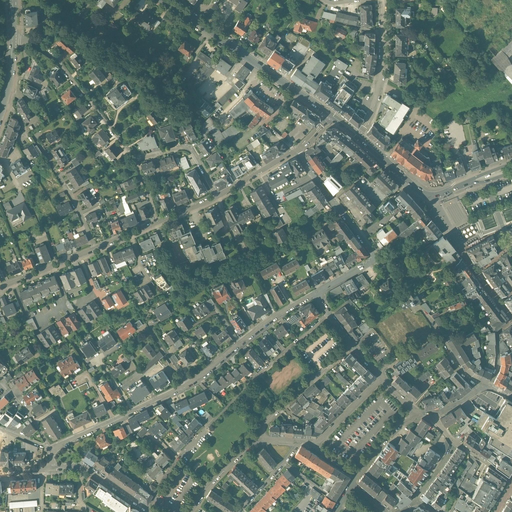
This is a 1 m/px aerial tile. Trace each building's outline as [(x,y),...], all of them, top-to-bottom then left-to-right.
[(247,2),(244,0),(229,0),(237,5),(235,8),(240,12),(247,2)] [(371,5),(360,6),(361,21),(361,26),(368,26),(369,26),(370,26),(371,26),(372,25),(372,24),(373,23),(372,22),(372,21),(371,5)] [(435,13),(437,14),(438,8),(429,6),(428,15),(435,16),(435,13)] [(133,8),(124,18),(127,21),(131,17),(136,11),(133,8)] [(402,8),(399,8),(396,8),(396,9),(394,9),(395,12),(396,12),(396,18),(405,17),(405,8),(402,8)] [(37,13),(30,13),(30,11),(29,10),(26,10),(25,11),(26,14),(25,14),(26,26),(38,25),(38,22),(40,22),(39,16),(37,16),(37,13)] [(157,20),(144,11),(141,15),(136,11),(131,17),(150,30),(157,20)] [(336,15),(323,11),(321,17),(335,20),(336,15)] [(358,18),(337,13),(336,15),(335,20),(356,25),(357,20),(358,18)] [(243,23),(240,20),(240,19),(232,30),(241,36),(252,20),(247,17),(243,23)] [(405,17),(396,18),(396,22),(395,23),(395,26),(396,26),(396,27),(405,26),(405,22),(405,20),(405,18),(410,18),(410,17),(405,17)] [(309,21),(298,18),(296,25),(295,25),(293,30),(300,33),(302,28),(311,31),(313,25),(312,25),(313,22),(309,21)] [(108,32),(98,25),(95,30),(97,32),(96,33),(97,34),(96,36),(102,41),(108,32)] [(347,33),(337,27),(335,31),(333,35),(336,36),(337,35),(343,39),(347,33)] [(261,35),(254,30),(253,32),(249,37),(249,38),(248,40),(251,42),(252,40),(255,43),(256,42),(257,42),(260,37),(259,37),(261,35)] [(196,41),(199,37),(192,32),(189,36),(196,41)] [(272,41),(270,39),(272,36),(268,33),(258,47),(262,50),(266,53),(268,54),(276,44),(281,37),(277,34),(272,41)] [(375,34),(365,33),(365,35),(360,35),(360,37),(360,41),(365,41),(365,43),(375,44),(375,40),(375,34)] [(403,34),(394,34),(394,40),(396,40),(396,43),(406,44),(408,44),(409,35),(407,35),(407,34),(403,34)] [(64,37),(57,43),(63,49),(65,48),(70,43),(64,37)] [(511,39),(501,50),(506,56),(511,50),(511,39)] [(195,48),(184,41),(178,50),(185,55),(184,58),(183,59),(185,61),(187,60),(189,56),(195,48)] [(75,48),(70,43),(65,48),(71,53),(75,48)] [(375,44),(365,43),(365,45),(360,45),(359,49),(364,49),(364,52),(367,53),(374,54),(374,48),(375,48),(375,44)] [(406,44),(396,43),(396,48),(394,48),(394,53),(395,53),(395,55),(407,56),(407,51),(406,51),(406,44)] [(280,44),(275,51),(274,51),(267,61),(277,68),(285,58),(279,54),(281,50),(282,51),(284,47),(280,44)] [(506,56),(501,50),(491,60),(502,72),(509,65),(506,57),(507,56),(506,56)] [(209,58),(201,52),(197,57),(206,64),(209,61),(211,63),(213,61),(212,60),(214,56),(212,54),(209,58)] [(374,54),(367,53),(366,57),(365,57),(364,60),(366,60),(365,62),(375,64),(376,61),(376,58),(377,54),(374,54)] [(84,63),(78,55),(71,60),(78,68),(84,63)] [(325,63),(313,55),(303,68),(315,77),(325,63)] [(293,64),(285,58),(277,68),(284,73),(287,70),(288,70),(293,64)] [(39,67),(33,59),(30,65),(33,66),(39,68),(39,67)] [(337,59),(334,64),(337,65),(336,67),(341,70),(342,69),(345,70),(348,66),(348,65),(339,60),(337,59)] [(231,66),(222,60),(217,66),(217,67),(215,70),(224,76),(225,75),(231,66)] [(206,64),(201,70),(205,73),(212,64),(211,63),(209,61),(206,64)] [(375,64),(365,62),(365,65),(364,64),(363,68),(364,68),(364,72),(374,73),(374,69),(375,67),(375,64)] [(405,63),(396,63),(396,68),(394,68),(394,72),(406,73),(407,69),(404,68),(405,63)] [(190,91),(190,92),(194,95),(215,70),(217,67),(212,64),(205,73),(190,91)] [(511,67),(509,65),(502,72),(511,83),(511,67)] [(250,71),(243,66),(238,73),(245,78),(250,71)] [(353,69),(348,66),(345,70),(340,79),(345,82),(353,69)] [(105,76),(98,68),(97,69),(96,68),(95,68),(92,71),(89,74),(92,77),(93,76),(98,83),(105,77),(105,76)] [(305,72),(302,70),(300,72),(297,69),(290,77),(295,80),(295,81),(297,82),(301,85),(307,77),(303,74),(305,72)] [(201,70),(186,88),(190,91),(205,73),(201,70)] [(37,74),(31,71),(28,78),(41,83),(44,76),(37,74)] [(57,71),(56,71),(49,76),(57,87),(64,81),(57,71)] [(406,73),(394,72),(393,82),(397,82),(397,84),(399,85),(400,84),(405,84),(406,73)] [(110,73),(105,76),(105,77),(108,81),(109,81),(113,77),(110,73)] [(245,78),(238,73),(236,75),(235,77),(239,81),(241,82),(243,80),(245,78)] [(113,77),(109,81),(111,84),(112,83),(117,79),(118,77),(115,75),(113,77)] [(320,82),(312,76),(311,79),(307,77),(301,85),(304,87),(309,91),(313,93),(320,82)] [(239,81),(235,85),(239,89),(244,84),(241,82),(239,81)] [(325,84),(321,81),(313,93),(325,102),(332,91),(329,90),(332,85),(326,81),(325,84)] [(124,83),(122,85),(121,85),(120,84),(118,86),(117,85),(106,94),(110,98),(109,99),(112,103),(113,102),(117,107),(122,103),(124,101),(127,98),(127,97),(129,96),(129,94),(131,92),(131,91),(130,89),(127,85),(125,83),(124,83)] [(37,89),(27,84),(25,89),(24,88),(23,91),(24,92),(23,93),(28,95),(27,96),(33,98),(37,89)] [(233,88),(215,105),(219,109),(239,89),(235,85),(232,87),(233,88)] [(349,89),(347,93),(348,94),(344,100),(347,103),(349,101),(351,102),(354,99),(358,90),(351,86),(349,89)] [(70,89),(62,96),(65,99),(63,100),(67,104),(76,97),(74,94),(72,91),(72,92),(70,89)] [(246,99),(244,100),(243,99),(229,112),(234,117),(237,115),(248,107),(249,108),(258,99),(252,93),(252,92),(251,90),(249,92),(247,90),(245,91),(245,93),(244,95),(244,96),(246,99)] [(340,96),(339,98),(339,99),(343,102),(344,100),(348,94),(347,93),(344,91),(340,96)] [(343,102),(339,99),(339,98),(340,96),(337,94),(335,96),(332,94),(326,103),(337,110),(343,102)] [(408,108),(387,96),(382,103),(390,108),(389,110),(386,108),(377,124),(384,128),(383,130),(392,135),(408,108)] [(20,113),(28,108),(22,98),(18,101),(19,102),(17,104),(19,107),(17,109),(20,113)] [(258,99),(249,108),(253,111),(257,113),(264,103),(258,99)] [(202,100),(197,106),(200,109),(205,103),(202,100)] [(301,105),(297,102),(294,100),(291,104),(289,107),(293,111),(292,112),(295,113),(292,116),(291,119),(294,121),(296,119),(297,119),(299,116),(298,115),(299,114),(300,112),(304,114),(307,109),(304,107),(301,105)] [(344,100),(343,102),(337,110),(342,114),(345,110),(346,111),(349,106),(351,102),(349,101),(347,103),(344,100)] [(82,103),(73,110),(78,117),(81,115),(87,110),(82,103)] [(212,109),(205,103),(200,109),(199,110),(207,117),(211,113),(210,112),(212,109)] [(273,109),(264,103),(257,113),(260,115),(266,119),(269,115),(273,109)] [(346,111),(345,110),(342,114),(348,120),(351,116),(354,111),(349,106),(346,111)] [(248,107),(237,115),(240,118),(247,113),(250,115),(253,111),(249,108),(248,107)] [(293,111),(289,107),(285,112),(292,116),(295,113),(292,112),(293,111)] [(28,108),(20,113),(22,116),(26,122),(30,119),(29,118),(31,116),(29,113),(30,111),(28,108)] [(157,113),(154,109),(147,114),(154,123),(162,116),(159,112),(157,113)] [(307,109),(304,114),(301,117),(303,118),(302,119),(300,119),(300,118),(295,124),(295,125),(298,127),(299,125),(304,128),(306,124),(305,123),(305,122),(306,121),(310,123),(316,115),(307,109)] [(358,109),(356,113),(354,111),(351,116),(348,120),(349,120),(358,128),(363,120),(364,119),(363,119),(366,114),(364,112),(364,111),(361,110),(361,111),(358,109)] [(304,114),(300,112),(299,114),(298,115),(299,116),(297,119),(296,119),(294,121),(293,122),(295,124),(300,118),(300,119),(301,117),(304,114)] [(257,113),(248,125),(250,127),(252,129),(260,119),(258,118),(260,115),(257,113)] [(92,115),(91,116),(91,115),(82,122),(83,123),(80,124),(83,128),(86,126),(92,133),(96,130),(93,126),(97,122),(94,119),(95,119),(92,115)] [(319,117),(316,115),(310,123),(306,121),(305,122),(311,126),(313,123),(316,125),(320,121),(319,117)] [(18,120),(11,117),(8,125),(10,126),(8,129),(7,129),(5,135),(14,141),(20,125),(16,124),(18,120)] [(210,118),(200,128),(200,140),(209,134),(217,128),(210,118)] [(181,121),(178,122),(178,124),(175,125),(178,133),(181,132),(181,131),(184,130),(181,121)] [(192,127),(190,122),(185,124),(187,129),(186,130),(188,133),(186,133),(187,134),(187,135),(191,142),(197,138),(191,127),(192,127)] [(236,123),(221,134),(226,142),(241,131),(236,123)] [(171,125),(159,129),(161,135),(165,134),(167,141),(173,139),(175,138),(173,132),(171,125)] [(377,129),(373,125),(367,133),(367,135),(375,142),(381,134),(376,130),(377,129)] [(262,126),(257,133),(261,136),(269,131),(262,126)] [(221,134),(217,128),(209,134),(218,148),(226,142),(221,134)] [(102,129),(94,135),(95,136),(92,139),(95,143),(98,141),(102,145),(102,144),(107,140),(109,138),(106,134),(105,133),(105,132),(102,129)] [(333,139),(331,129),(327,130),(326,131),(326,130),(321,136),(328,142),(331,138),(332,138),(333,139)] [(331,129),(333,139),(333,138),(334,138),(336,140),(337,140),(342,133),(336,129),(335,129),(331,129)] [(55,130),(46,136),(50,143),(60,137),(55,130)] [(156,141),(150,131),(145,135),(147,137),(139,142),(140,143),(140,144),(140,145),(141,145),(144,149),(156,141)] [(350,140),(342,133),(337,140),(336,140),(333,141),(332,141),(332,142),(335,144),(336,143),(343,149),(350,140)] [(4,134),(0,144),(0,154),(3,155),(3,154),(7,155),(11,146),(12,147),(14,142),(14,141),(5,135),(4,134)] [(384,138),(381,135),(381,134),(375,142),(384,150),(384,149),(385,151),(390,146),(388,145),(390,142),(388,141),(390,139),(386,136),(384,138)] [(316,143),(321,150),(328,145),(330,143),(321,136),(316,143)] [(207,139),(197,146),(199,149),(200,150),(210,143),(207,139)] [(257,139),(245,147),(249,152),(261,145),(257,139)] [(405,141),(402,139),(394,149),(394,150),(391,155),(394,157),(396,159),(399,162),(402,164),(402,163),(405,166),(409,169),(412,172),(414,173),(420,177),(422,178),(427,179),(431,178),(434,178),(434,179),(431,169),(432,169),(431,166),(431,165),(429,157),(427,158),(405,141)] [(415,145),(407,139),(405,141),(427,158),(429,157),(428,155),(419,148),(415,145)] [(359,147),(350,140),(343,149),(350,156),(351,155),(359,147)] [(278,142),(273,145),(273,146),(270,147),(270,148),(271,148),(275,156),(276,156),(279,155),(282,153),(285,151),(283,148),(285,147),(283,144),(280,145),(278,142)] [(343,149),(336,143),(335,144),(332,142),(330,143),(328,145),(339,154),(343,150),(342,150),(343,149)] [(493,147),(491,147),(490,143),(485,145),(484,144),(483,143),(480,144),(479,146),(481,150),(478,151),(480,159),(484,157),(483,158),(484,160),(485,160),(485,162),(487,163),(488,162),(490,163),(493,162),(493,160),(495,161),(498,160),(493,146),(492,142),(491,142),(493,147)] [(113,143),(105,150),(112,159),(121,152),(120,152),(117,149),(118,149),(117,149),(116,147),(113,144),(114,144),(113,143)] [(210,143),(200,150),(200,151),(201,151),(203,155),(213,147),(210,143)] [(321,150),(316,143),(315,143),(310,148),(306,152),(305,154),(306,157),(308,160),(316,154),(321,150)] [(32,144),(23,150),(29,160),(34,157),(33,156),(38,154),(39,156),(42,154),(38,148),(36,149),(32,144)] [(502,148),(504,153),(506,158),(511,155),(511,144),(502,148)] [(366,153),(359,147),(351,155),(356,159),(352,163),(351,162),(342,171),(346,176),(361,163),(360,162),(359,160),(366,153)] [(58,149),(52,152),(56,160),(64,155),(59,148),(58,149)] [(270,148),(268,150),(268,151),(261,155),(266,162),(275,157),(275,156),(271,148),(270,148)] [(472,153),(474,158),(471,159),(472,161),(468,163),(471,171),(481,167),(478,159),(480,159),(478,151),(472,153)] [(218,152),(207,159),(212,167),(215,164),(216,164),(217,164),(216,163),(221,160),(219,157),(220,156),(218,152)] [(376,163),(366,153),(359,160),(360,162),(367,168),(367,169),(368,170),(376,163)] [(318,158),(316,154),(308,160),(312,165),(320,159),(322,158),(321,156),(318,158)] [(331,162),(330,163),(333,167),(343,157),(339,154),(331,162)] [(68,163),(64,155),(56,160),(61,167),(68,163)] [(173,155),(166,158),(170,167),(177,164),(173,155)] [(180,158),(183,170),(189,168),(186,156),(180,158)] [(31,169),(24,157),(20,159),(25,167),(27,171),(31,169)] [(328,157),(321,162),(326,167),(330,163),(331,162),(328,157)] [(166,158),(160,161),(164,170),(170,167),(166,158)] [(17,162),(10,166),(17,177),(20,175),(18,172),(25,167),(20,159),(17,161),(17,162)] [(292,161),(288,162),(285,164),(280,166),(283,170),(285,175),(290,172),(290,173),(293,172),(295,172),(297,175),(304,170),(296,160),(294,159),(292,161)] [(321,162),(320,159),(312,165),(318,174),(326,167),(321,162)] [(440,159),(432,162),(433,164),(431,165),(431,166),(432,169),(431,169),(434,179),(444,175),(441,168),(442,164),(440,159)] [(459,164),(458,161),(456,160),(455,161),(454,162),(455,165),(452,166),(455,177),(466,173),(462,163),(459,164)] [(145,174),(155,170),(151,161),(141,165),(145,174)] [(240,162),(237,163),(237,164),(234,166),(234,167),(231,169),(236,177),(246,171),(240,162)] [(381,168),(376,163),(368,170),(367,169),(364,170),(365,171),(370,176),(373,174),(375,171),(377,172),(381,168)] [(452,164),(441,168),(444,175),(445,176),(446,181),(452,179),(455,177),(452,166),(452,164)] [(75,168),(66,174),(70,181),(79,175),(75,168)] [(195,169),(186,174),(198,197),(208,192),(195,169)] [(285,175),(283,170),(267,178),(274,190),(289,182),(285,175)] [(386,175),(383,171),(372,181),(387,196),(391,193),(392,194),(394,194),(398,189),(398,187),(397,186),(398,186),(391,179),(386,175)] [(328,172),(322,178),(324,182),(331,175),(328,172)] [(228,173),(225,175),(224,173),(224,174),(221,175),(227,186),(233,182),(230,176),(228,173)] [(79,175),(70,181),(74,187),(84,182),(79,175)] [(221,175),(217,178),(218,179),(216,181),(217,182),(214,184),(218,191),(227,186),(221,175)] [(337,181),(331,176),(332,175),(331,175),(324,182),(328,187),(329,189),(337,181)] [(387,196),(372,181),(370,183),(363,176),(354,184),(361,192),(367,198),(375,207),(387,196)] [(134,178),(124,182),(124,183),(126,189),(127,191),(137,186),(134,178)] [(312,181),(289,193),(292,198),(303,193),(304,193),(307,192),(308,191),(316,186),(312,181)] [(342,186),(337,181),(329,189),(330,191),(333,194),(342,186)] [(366,213),(369,211),(372,209),(375,207),(367,198),(361,192),(354,184),(345,192),(351,198),(352,197),(353,199),(352,200),(355,205),(356,204),(358,206),(364,212),(365,211),(366,213)] [(316,186),(308,191),(307,192),(304,193),(306,195),(308,194),(309,195),(306,197),(308,200),(308,199),(320,191),(316,186)] [(259,187),(248,193),(253,202),(254,201),(264,195),(259,187)] [(88,189),(80,195),(84,201),(94,195),(96,193),(93,188),(91,189),(89,190),(88,189)] [(189,200),(184,190),(179,192),(183,203),(189,200),(189,201),(189,200)] [(403,190),(395,198),(401,204),(404,202),(407,205),(412,200),(403,190)] [(320,191),(308,199),(309,201),(312,199),(314,203),(323,196),(320,191)] [(179,192),(173,195),(177,205),(178,205),(183,203),(179,192)] [(128,197),(127,198),(129,202),(139,198),(137,193),(128,197)] [(284,195),(280,197),(278,193),(273,196),(275,200),(278,205),(287,201),(284,195)] [(265,194),(264,195),(254,201),(259,209),(270,202),(265,194)] [(94,195),(84,201),(88,207),(92,204),(92,205),(96,202),(94,198),(96,197),(94,195)] [(122,197),(121,197),(123,204),(127,203),(129,202),(127,198),(128,197),(127,195),(122,197)] [(323,196),(314,203),(317,206),(312,209),(314,213),(328,203),(323,196)] [(121,197),(114,200),(117,207),(118,207),(121,214),(125,212),(123,205),(123,204),(121,197)] [(167,197),(160,200),(164,211),(172,208),(167,197)] [(114,200),(106,203),(110,211),(117,208),(117,207),(114,200)] [(407,205),(404,208),(406,209),(407,209),(409,211),(411,213),(418,206),(413,201),(412,200),(407,205)] [(270,202),(259,209),(264,217),(270,213),(275,211),(275,210),(270,202)] [(394,207),(389,202),(384,206),(387,209),(389,211),(394,207)] [(401,204),(399,207),(397,205),(395,207),(399,212),(400,212),(404,208),(407,205),(404,202),(401,204)] [(24,203),(7,212),(12,220),(21,215),(24,220),(24,219),(31,216),(24,203)] [(69,203),(61,207),(60,205),(57,207),(56,207),(61,216),(73,210),(69,203)] [(146,210),(145,206),(139,209),(141,216),(143,220),(150,217),(147,210),(146,210)] [(238,215),(233,206),(228,209),(229,210),(225,212),(230,220),(228,221),(232,229),(234,228),(237,233),(241,231),(241,230),(245,228),(243,223),(246,222),(241,214),(238,215)] [(425,214),(418,206),(411,213),(415,217),(414,218),(416,221),(417,220),(425,214)] [(216,207),(210,210),(209,209),(208,210),(207,211),(208,212),(205,213),(214,233),(219,230),(219,229),(224,226),(216,207)] [(311,208),(304,213),(307,218),(314,213),(312,209),(311,208)] [(250,209),(241,214),(246,222),(255,217),(250,209)] [(369,211),(366,213),(363,216),(368,222),(371,219),(372,220),(373,220),(376,218),(369,211)] [(95,212),(86,216),(91,228),(95,226),(95,224),(94,222),(98,219),(99,219),(97,216),(95,212)] [(397,214),(390,218),(393,221),(402,214),(400,212),(399,212),(397,214)] [(134,214),(126,217),(130,226),(136,224),(138,223),(134,214)] [(425,214),(417,220),(416,221),(408,227),(400,233),(397,235),(402,242),(410,236),(415,232),(416,233),(422,229),(421,228),(430,220),(425,214)] [(21,215),(12,220),(10,221),(13,227),(25,221),(24,219),(24,220),(21,215)] [(255,217),(246,222),(247,225),(257,220),(255,216),(255,217)] [(126,217),(118,220),(122,230),(124,229),(124,228),(129,226),(130,226),(126,217)] [(340,217),(332,223),(328,226),(331,231),(335,228),(337,230),(337,229),(345,224),(340,217)] [(279,219),(275,221),(278,227),(283,224),(279,219)] [(118,220),(112,223),(112,221),(110,221),(114,233),(122,230),(118,220)] [(402,221),(393,229),(397,235),(400,233),(408,227),(402,221)] [(431,221),(423,229),(425,231),(424,232),(425,232),(428,236),(437,228),(431,221)] [(175,227),(168,230),(173,242),(180,239),(186,255),(187,254),(190,261),(204,256),(206,261),(208,260),(209,262),(214,260),(213,258),(216,257),(217,259),(219,258),(220,259),(226,257),(220,242),(216,243),(211,245),(212,246),(210,247),(209,245),(202,248),(201,244),(199,245),(196,246),(195,244),(196,244),(190,231),(185,233),(184,231),(184,230),(182,224),(175,227)] [(339,237),(349,230),(345,224),(337,229),(341,234),(338,235),(339,237)] [(389,224),(376,233),(377,235),(376,235),(380,240),(384,236),(393,229),(392,228),(389,224)] [(272,233),(277,243),(287,238),(283,228),(272,233)] [(442,233),(437,228),(428,236),(426,238),(430,242),(432,240),(433,241),(442,233)] [(44,229),(33,234),(36,239),(46,235),(44,229)] [(323,229),(310,236),(317,248),(330,241),(323,229)] [(393,229),(384,236),(389,243),(397,235),(393,229)] [(349,230),(339,237),(340,238),(343,236),(346,240),(354,235),(349,230)] [(80,237),(75,239),(78,246),(88,242),(85,235),(84,235),(83,232),(78,234),(80,237)] [(148,238),(140,242),(142,247),(143,247),(145,251),(155,247),(154,245),(161,242),(160,241),(158,236),(157,233),(150,236),(151,238),(149,239),(148,238)] [(73,236),(73,235),(69,237),(68,237),(69,238),(69,237),(69,238),(71,238),(72,241),(70,241),(71,245),(69,246),(71,249),(78,246),(75,239),(73,236)] [(246,235),(241,237),(249,253),(253,249),(246,235)] [(368,254),(354,235),(346,240),(347,243),(348,242),(349,243),(348,244),(350,247),(351,246),(354,250),(356,249),(358,254),(356,255),(357,256),(356,256),(355,257),(358,260),(359,260),(359,261),(362,259),(362,258),(368,254)] [(444,236),(433,244),(439,251),(446,260),(448,259),(452,264),(454,262),(454,263),(455,264),(457,265),(462,259),(459,256),(454,249),(455,249),(444,236)] [(480,242),(466,250),(474,263),(479,260),(488,255),(497,250),(494,246),(497,245),(495,241),(493,236),(487,238),(487,239),(481,242),(480,242)] [(69,242),(68,239),(64,240),(65,242),(62,243),(62,245),(64,244),(65,248),(67,251),(71,249),(69,246),(71,245),(70,241),(69,242)] [(384,247),(379,240),(375,243),(381,250),(384,247)] [(45,245),(35,249),(41,263),(51,259),(49,254),(50,253),(49,250),(47,250),(45,245)] [(339,245),(333,249),(336,255),(340,253),(340,254),(343,251),(339,245)] [(132,247),(121,252),(125,260),(125,261),(132,258),(132,259),(136,258),(132,247)] [(179,265),(173,249),(167,251),(174,268),(179,266),(179,265)] [(121,251),(112,255),(116,264),(125,260),(121,252),(121,251)] [(152,252),(146,255),(148,261),(155,258),(152,252)] [(511,260),(508,252),(503,255),(504,258),(495,264),(494,265),(499,272),(504,269),(505,271),(511,267),(511,260)] [(350,255),(350,254),(347,255),(344,257),(345,258),(343,259),(345,263),(347,267),(357,261),(358,260),(355,257),(353,253),(350,255)] [(339,254),(336,256),(338,258),(334,260),(337,268),(343,264),(339,256),(340,256),(339,254)] [(488,255),(479,260),(480,261),(480,262),(481,265),(483,264),(484,265),(491,261),(488,255)] [(32,257),(28,259),(27,258),(25,259),(26,260),(22,262),(24,267),(25,269),(31,267),(36,265),(32,257)] [(109,267),(105,257),(100,259),(101,260),(97,261),(102,272),(103,275),(111,272),(109,267)] [(296,259),(282,266),(287,274),(293,270),(293,271),(294,270),(300,266),(296,259)] [(459,269),(454,273),(457,276),(467,268),(462,259),(457,265),(456,266),(454,269),(456,271),(458,268),(459,269)] [(334,260),(331,262),(329,260),(326,261),(327,264),(328,264),(331,271),(332,271),(337,268),(334,260)] [(97,261),(89,265),(93,276),(102,272),(97,261)] [(189,261),(179,265),(179,266),(181,271),(191,267),(189,261)] [(18,262),(11,265),(9,262),(6,264),(7,267),(11,276),(22,271),(20,268),(18,262)] [(276,262),(260,271),(265,278),(272,274),(273,274),(273,273),(280,269),(276,262)] [(327,264),(322,267),(323,269),(328,277),(333,274),(332,271),(331,271),(328,264),(327,264)] [(494,265),(483,272),(488,279),(496,274),(499,272),(494,265)] [(511,267),(505,271),(502,273),(507,280),(511,286),(511,267)] [(80,268),(61,276),(66,289),(86,281),(80,268)] [(457,276),(454,278),(457,281),(458,280),(459,279),(461,278),(464,275),(466,277),(465,278),(466,279),(472,274),(467,268),(457,276)] [(323,269),(317,273),(322,281),(324,279),(324,280),(325,279),(326,280),(327,279),(327,278),(328,278),(328,277),(323,269)] [(507,280),(502,273),(505,271),(504,269),(499,272),(496,274),(499,279),(502,283),(507,280)] [(322,281),(317,273),(311,276),(316,284),(317,284),(319,283),(320,282),(322,281)] [(163,276),(162,276),(161,274),(155,277),(157,279),(156,280),(161,288),(162,287),(164,290),(169,287),(168,284),(168,283),(167,282),(167,283),(163,276)] [(472,274),(466,279),(463,281),(461,283),(465,288),(476,280),(472,274)] [(487,279),(491,284),(499,279),(496,274),(488,279),(487,279)] [(351,280),(329,292),(330,294),(332,297),(342,291),(341,289),(344,287),(347,292),(347,291),(349,290),(351,294),(350,295),(353,299),(357,297),(361,295),(358,290),(355,286),(354,284),(359,281),(362,285),(367,282),(362,275),(352,280),(351,280)] [(54,276),(45,280),(46,280),(50,291),(53,290),(53,292),(60,289),(54,276)] [(241,279),(233,283),(232,281),(229,282),(230,284),(228,285),(233,293),(245,287),(241,279)] [(499,279),(491,284),(494,289),(502,283),(499,279)] [(46,280),(37,284),(37,285),(41,295),(42,295),(44,294),(45,296),(51,293),(50,291),(46,280)] [(305,280),(292,288),(296,295),(302,292),(304,291),(310,288),(305,280)] [(476,280),(465,288),(467,293),(479,285),(476,280)] [(511,291),(511,286),(507,280),(502,283),(506,288),(510,293),(511,291)] [(394,290),(388,281),(379,286),(381,289),(380,289),(382,292),(383,292),(386,296),(394,290)] [(362,285),(358,288),(360,291),(369,285),(367,282),(362,285)] [(494,289),(498,294),(506,288),(502,283),(494,289)] [(221,285),(215,288),(216,289),(213,290),(219,303),(224,300),(225,302),(227,301),(226,299),(231,297),(225,284),(222,286),(221,285)] [(37,285),(28,288),(29,289),(33,299),(36,298),(36,300),(43,298),(42,295),(41,295),(37,285)] [(147,285),(134,293),(140,303),(154,295),(150,290),(147,285)] [(282,293),(278,285),(270,290),(279,305),(286,301),(282,294),(282,292),(282,293)] [(467,293),(465,294),(467,298),(482,288),(479,285),(467,293)] [(482,288),(467,298),(469,301),(470,301),(484,291),(482,288)] [(510,293),(506,288),(498,294),(502,298),(510,293)] [(29,289),(20,293),(25,306),(26,306),(25,304),(27,303),(28,305),(34,302),(33,299),(29,289)] [(127,302),(120,290),(112,294),(113,296),(110,298),(114,305),(117,303),(119,307),(127,302)] [(484,291),(470,301),(469,301),(468,302),(469,304),(468,304),(472,310),(476,306),(478,305),(488,297),(484,291)] [(413,298),(410,294),(406,297),(407,297),(404,299),(405,301),(400,305),(404,310),(407,307),(415,304),(417,302),(420,301),(417,296),(413,298)] [(110,298),(109,296),(101,300),(106,309),(114,305),(110,298)] [(266,304),(261,296),(256,299),(259,305),(248,311),(248,310),(245,311),(249,318),(251,316),(253,320),(269,311),(269,310),(266,304)] [(476,306),(479,310),(481,309),(485,314),(495,306),(488,297),(478,305),(476,306)] [(13,304),(7,306),(4,298),(0,299),(0,301),(3,308),(6,317),(7,317),(6,315),(16,312),(16,313),(17,313),(13,304)] [(429,308),(422,299),(420,301),(417,302),(426,311),(429,308)] [(464,300),(449,307),(451,310),(454,308),(455,310),(466,305),(464,300)] [(101,314),(94,302),(79,312),(86,324),(101,314)] [(204,302),(193,309),(196,315),(198,314),(200,317),(208,312),(206,308),(208,307),(204,302)] [(165,304),(154,311),(159,319),(162,317),(163,317),(168,314),(170,312),(165,304)] [(310,304),(300,309),(305,316),(315,309),(312,304),(310,304)] [(495,306),(485,314),(488,318),(490,317),(491,319),(500,312),(495,306)] [(352,320),(343,308),(335,314),(344,326),(352,320)] [(315,309),(305,316),(306,316),(307,318),(304,320),(302,318),(299,321),(296,323),(298,325),(299,325),(300,326),(301,326),(302,325),(304,327),(306,326),(307,325),(309,323),(315,318),(319,314),(315,309)] [(496,332),(508,322),(500,312),(491,319),(489,321),(485,324),(486,324),(487,326),(490,324),(494,329),(496,332)] [(81,326),(73,314),(66,319),(65,318),(61,321),(57,323),(65,335),(68,332),(72,330),(74,333),(73,331),(81,326)] [(484,315),(478,320),(480,326),(482,325),(484,325),(484,326),(486,324),(485,324),(489,321),(484,315)] [(186,317),(185,316),(182,318),(183,319),(179,321),(180,323),(178,324),(179,327),(181,325),(184,330),(192,325),(186,317)] [(295,316),(285,323),(285,324),(289,329),(291,327),(296,323),(299,321),(295,316)] [(439,317),(434,319),(439,328),(444,325),(439,317)] [(241,320),(233,326),(239,333),(246,328),(241,320)] [(352,320),(344,326),(349,332),(357,326),(352,320)] [(139,321),(135,324),(138,329),(143,325),(139,321)] [(357,326),(349,332),(352,337),(355,341),(360,338),(367,331),(372,328),(366,321),(358,327),(357,326)] [(399,347),(382,321),(374,326),(391,352),(399,347)] [(130,322),(126,325),(127,326),(126,327),(126,326),(125,326),(125,327),(124,327),(124,328),(123,328),(122,327),(117,331),(123,340),(136,331),(130,322)] [(282,325),(274,332),(280,339),(288,332),(287,331),(283,326),(282,325)] [(201,326),(194,331),(199,338),(201,336),(206,333),(201,326)] [(506,339),(511,333),(511,327),(511,326),(503,333),(499,336),(500,343),(504,340),(506,339)] [(52,327),(38,336),(46,348),(60,339),(52,327)] [(450,329),(445,332),(446,334),(450,340),(455,337),(450,329)] [(488,340),(495,339),(495,333),(496,332),(494,329),(490,332),(488,329),(486,330),(480,332),(481,336),(487,334),(487,335),(488,335),(488,340)] [(179,338),(174,330),(167,335),(168,336),(165,338),(169,345),(172,342),(175,346),(181,341),(179,338)] [(219,334),(224,340),(229,336),(224,330),(219,334)] [(457,341),(455,337),(450,340),(448,342),(452,349),(457,357),(461,364),(469,359),(462,348),(474,341),(477,339),(473,332),(461,339),(457,341)] [(224,340),(219,334),(217,335),(216,333),(212,336),(219,344),(224,340)] [(116,344),(110,334),(104,338),(111,348),(112,347),(112,346),(116,344)] [(111,348),(104,338),(98,342),(104,351),(109,349),(111,348)] [(267,341),(265,338),(259,343),(265,352),(268,356),(272,353),(269,349),(272,346),(268,340),(267,341)] [(474,359),(471,361),(469,359),(461,364),(465,370),(469,373),(472,376),(476,377),(480,379),(484,370),(477,367),(476,366),(480,361),(479,358),(480,357),(479,352),(477,351),(477,347),(479,346),(478,339),(477,339),(474,341),(475,342),(475,346),(472,348),(472,353),(473,354),(474,359)] [(433,340),(416,351),(421,358),(438,347),(433,340)] [(500,357),(509,354),(509,350),(503,342),(504,341),(504,340),(500,343),(500,357)] [(98,353),(90,341),(80,348),(87,359),(88,359),(91,357),(92,357),(94,355),(94,356),(94,355),(98,353)] [(209,342),(202,348),(209,356),(216,351),(209,342)] [(156,354),(148,343),(142,348),(151,361),(155,358),(153,356),(156,354)] [(489,345),(486,346),(487,354),(487,357),(489,357),(495,357),(494,345),(489,345)] [(27,348),(14,357),(21,366),(34,357),(27,348)] [(257,355),(251,348),(244,355),(245,354),(251,361),(257,355)] [(187,351),(186,350),(187,350),(186,349),(186,350),(179,354),(179,355),(186,365),(187,365),(193,361),(194,360),(193,360),(193,359),(193,358),(192,356),(191,356),(189,353),(190,353),(189,353),(188,351),(187,351)] [(159,351),(156,354),(153,356),(155,358),(155,357),(158,361),(160,359),(163,356),(159,351)] [(511,352),(509,354),(500,357),(501,365),(500,372),(498,376),(504,379),(506,376),(510,378),(511,374),(511,365),(511,364),(510,357),(511,356),(511,352)] [(375,377),(350,353),(345,358),(344,358),(341,361),(347,368),(350,364),(361,375),(358,378),(359,378),(363,382),(367,385),(367,386),(368,385),(367,385),(375,377)] [(411,354),(396,365),(398,368),(401,372),(416,362),(411,354)] [(263,361),(257,355),(251,361),(257,367),(256,368),(263,361)] [(75,362),(71,356),(58,364),(62,370),(60,371),(63,377),(70,373),(71,374),(74,372),(73,371),(80,367),(77,361),(75,362)] [(444,356),(435,364),(441,370),(439,372),(438,373),(439,372),(444,378),(453,370),(448,363),(449,362),(444,356)] [(151,361),(140,371),(144,375),(156,365),(155,364),(158,361),(155,357),(151,361)] [(121,364),(112,371),(116,377),(125,370),(121,364)] [(246,367),(243,364),(237,370),(243,376),(245,374),(248,376),(251,373),(250,371),(246,367)] [(237,370),(236,368),(231,374),(236,379),(236,380),(239,377),(240,379),(243,376),(237,370)] [(398,368),(392,373),(397,376),(398,375),(401,372),(398,368)] [(427,369),(417,377),(421,382),(431,374),(427,369)] [(32,370),(26,375),(22,378),(15,382),(22,391),(39,379),(32,370)] [(484,370),(480,379),(488,383),(492,373),(484,370)] [(155,375),(149,379),(157,390),(170,381),(163,371),(158,375),(157,373),(155,375)] [(231,374),(229,372),(224,377),(229,383),(230,383),(232,381),(233,383),(236,379),(231,374)] [(465,382),(456,372),(450,377),(459,386),(456,389),(459,392),(462,396),(471,388),(465,382)] [(399,389),(405,381),(398,375),(397,376),(391,382),(399,389)] [(224,377),(222,376),(217,381),(223,387),(225,385),(226,386),(229,383),(224,377)] [(498,376),(494,384),(500,387),(504,379),(498,376)] [(327,377),(320,383),(324,387),(331,381),(327,377)] [(362,390),(354,383),(351,386),(350,385),(351,385),(342,377),(339,380),(348,388),(349,388),(357,395),(362,390)] [(363,382),(359,378),(354,383),(362,390),(367,385),(363,382)] [(504,379),(500,387),(504,389),(509,380),(506,378),(505,380),(504,379)] [(131,397),(127,391),(132,388),(132,387),(137,383),(137,384),(142,381),(141,379),(123,391),(128,398),(130,397),(130,398),(131,397)] [(217,381),(216,380),(210,385),(211,386),(216,391),(218,389),(221,392),(224,388),(217,381)] [(74,390),(68,381),(63,384),(68,393),(74,390)] [(137,383),(132,387),(132,388),(127,391),(131,397),(135,402),(141,398),(142,398),(144,397),(144,396),(150,392),(142,381),(137,384),(137,383)] [(405,381),(399,389),(404,394),(405,393),(413,399),(414,399),(420,391),(410,382),(408,384),(405,381)] [(113,391),(107,382),(100,386),(101,386),(106,395),(105,395),(109,401),(116,396),(113,391)] [(87,383),(78,387),(78,388),(80,393),(89,389),(87,383)] [(329,393),(324,387),(320,383),(317,386),(319,389),(322,391),(326,396),(329,393)] [(66,395),(59,385),(55,387),(51,390),(53,394),(55,396),(59,394),(62,397),(61,398),(66,394),(66,395)] [(312,386),(302,394),(307,398),(311,400),(322,391),(319,389),(316,391),(312,386)] [(456,389),(455,387),(450,391),(457,399),(463,397),(462,396),(459,392),(456,389)] [(357,395),(349,388),(348,388),(344,393),(352,400),(357,395)] [(428,390),(424,394),(425,399),(432,397),(431,395),(428,390)] [(457,399),(450,391),(449,392),(448,390),(445,393),(444,393),(450,400),(451,402),(457,399)] [(450,400),(444,393),(445,393),(443,391),(440,394),(439,396),(444,403),(446,402),(450,400)] [(32,392),(23,398),(28,405),(34,401),(40,397),(39,397),(37,393),(35,395),(32,392)] [(187,400),(191,408),(208,400),(204,392),(187,400)] [(337,401),(336,401),(329,393),(326,396),(331,401),(329,403),(332,406),(329,410),(336,416),(344,409),(337,401)] [(344,393),(336,401),(337,401),(344,409),(352,400),(344,393)] [(307,398),(302,394),(296,400),(303,408),(302,408),(306,410),(308,406),(311,401),(311,400),(307,398)] [(438,395),(432,397),(433,398),(435,401),(438,406),(439,407),(444,403),(439,396),(438,395)] [(4,397),(0,400),(0,408),(8,401),(4,397)] [(425,399),(422,400),(422,401),(421,402),(422,406),(424,406),(425,410),(438,406),(435,401),(433,398),(432,397),(425,399)] [(187,398),(174,404),(178,413),(191,407),(191,408),(187,400),(187,398)] [(511,402),(505,399),(496,415),(499,416),(496,420),(485,413),(478,426),(490,436),(488,443),(494,447),(502,452),(511,457),(511,402)] [(303,408),(296,400),(289,406),(296,414),(302,408),(303,408)] [(112,401),(107,404),(110,409),(115,406),(112,401)] [(170,412),(162,403),(161,404),(161,403),(153,407),(159,414),(161,413),(166,418),(171,414),(170,412)] [(33,409),(37,416),(45,411),(41,404),(39,405),(33,409)] [(98,406),(94,408),(97,416),(97,415),(102,413),(103,413),(106,412),(103,404),(98,406)] [(316,410),(308,406),(306,410),(309,412),(315,415),(317,417),(319,414),(323,407),(319,405),(316,410)] [(336,416),(327,409),(323,407),(319,414),(322,416),(330,422),(336,416)] [(460,407),(456,410),(456,409),(451,412),(457,419),(460,423),(463,421),(461,419),(466,416),(461,408),(460,407)] [(147,409),(135,415),(139,423),(143,421),(142,421),(150,417),(149,413),(147,409)] [(13,417),(5,410),(1,417),(0,417),(0,421),(4,424),(5,424),(7,425),(10,422),(16,426),(22,417),(17,413),(13,417)] [(75,417),(70,419),(74,428),(91,420),(88,411),(75,417)] [(206,411),(200,417),(204,421),(210,415),(206,411)] [(309,412),(308,414),(307,414),(306,416),(305,416),(304,418),(309,421),(315,415),(309,412)] [(457,419),(451,412),(440,419),(445,426),(457,419)] [(53,418),(51,415),(42,420),(44,424),(43,424),(50,436),(51,436),(54,439),(62,434),(60,430),(61,429),(54,417),(53,418)] [(139,423),(135,415),(135,416),(128,419),(131,426),(132,428),(133,428),(140,425),(139,423)] [(181,420),(176,415),(172,419),(176,424),(178,421),(179,422),(181,420)] [(330,422),(322,416),(313,425),(314,426),(317,426),(324,429),(330,422)] [(30,418),(24,423),(26,427),(30,423),(32,422),(30,418)] [(202,425),(195,418),(188,426),(195,432),(202,425)] [(422,419),(413,431),(420,436),(424,439),(426,437),(431,440),(434,435),(426,430),(429,424),(422,419)] [(195,432),(189,427),(186,430),(182,427),(183,426),(179,422),(178,421),(176,424),(179,427),(190,437),(195,433),(195,432)] [(36,430),(30,423),(26,427),(23,429),(28,436),(36,430)] [(167,429),(160,423),(154,428),(152,426),(150,429),(154,433),(158,437),(167,429)] [(309,424),(306,425),(304,425),(304,428),(302,428),(302,437),(310,438),(311,431),(311,428),(310,424),(310,423),(309,423),(309,424)] [(324,429),(317,426),(314,426),(314,427),(312,427),(312,424),(310,424),(311,428),(311,431),(321,432),(324,429)] [(302,428),(296,427),(296,425),(294,425),(293,426),(293,437),(302,437),(302,428)] [(123,426),(113,430),(115,435),(118,434),(120,438),(127,435),(123,426)] [(279,427),(272,426),(272,428),(270,428),(269,436),(280,436),(279,427)] [(293,426),(285,426),(285,436),(293,437),(293,426)] [(144,427),(137,433),(142,438),(148,431),(144,427)] [(190,437),(179,427),(176,430),(180,433),(177,435),(180,438),(185,443),(185,442),(190,437)] [(403,438),(412,444),(414,446),(417,441),(420,436),(413,431),(410,429),(403,438)] [(431,440),(429,443),(433,447),(439,436),(434,433),(434,435),(431,440)] [(104,435),(97,438),(98,441),(97,443),(99,444),(101,448),(108,444),(106,439),(104,435)] [(463,444),(470,448),(474,442),(475,440),(468,435),(464,439),(466,440),(463,444)] [(412,444),(403,438),(401,437),(395,447),(400,450),(405,454),(412,444)] [(180,438),(176,441),(174,439),(171,443),(173,444),(172,446),(177,451),(185,443),(180,438)] [(469,449),(477,454),(481,449),(483,447),(482,447),(485,442),(482,439),(478,445),(474,442),(470,448),(469,449)] [(446,440),(440,451),(445,455),(449,445),(446,440)] [(422,444),(417,441),(414,446),(412,444),(405,454),(406,455),(410,457),(417,447),(419,449),(422,444)] [(488,443),(487,442),(487,444),(485,447),(488,450),(492,452),(493,448),(494,447),(488,443)] [(395,447),(389,443),(388,444),(387,444),(385,446),(386,447),(382,452),(381,451),(379,454),(380,454),(379,456),(390,463),(400,450),(395,447)] [(311,453),(301,447),(300,449),(295,456),(305,462),(305,461),(311,453)] [(277,464),(264,448),(256,455),(261,461),(263,464),(264,464),(269,471),(277,464)] [(440,455),(429,448),(423,457),(431,463),(433,465),(440,455)] [(465,453),(457,448),(450,458),(457,464),(465,453)] [(14,449),(1,450),(0,461),(0,464),(14,464),(13,453),(14,453),(14,449)] [(489,455),(492,452),(488,450),(487,451),(485,450),(484,451),(481,449),(477,454),(485,460),(489,455)] [(405,454),(400,450),(390,463),(397,468),(400,471),(405,474),(406,471),(409,467),(412,463),(415,465),(417,462),(416,462),(417,461),(406,455),(405,454)] [(98,457),(89,451),(84,459),(92,464),(98,457)] [(164,451),(159,456),(154,451),(150,455),(162,467),(170,458),(164,451)] [(14,453),(13,453),(14,464),(27,463),(26,452),(14,453)] [(498,463),(493,461),(497,455),(492,452),(489,455),(485,460),(495,467),(498,463)] [(511,457),(502,452),(501,454),(500,457),(501,458),(511,464),(511,457)] [(311,453),(305,461),(314,467),(319,458),(311,453)] [(103,455),(100,458),(98,457),(92,464),(100,470),(108,463),(111,461),(103,455)] [(162,467),(150,455),(144,461),(145,463),(142,465),(148,471),(147,471),(150,474),(154,478),(164,468),(162,467)] [(476,460),(468,455),(468,459),(468,460),(472,464),(464,477),(458,488),(460,490),(463,492),(464,492),(468,486),(476,491),(477,489),(476,488),(470,484),(471,483),(469,480),(468,479),(472,475),(478,466),(475,461),(476,460)] [(390,463),(379,456),(374,462),(383,468),(390,473),(392,471),(397,474),(400,471),(397,468),(390,463)] [(423,457),(420,456),(417,461),(416,462),(417,462),(427,469),(428,469),(431,463),(423,457)] [(334,467),(319,458),(314,467),(319,470),(318,471),(323,474),(324,473),(329,476),(334,467)] [(450,458),(442,469),(451,475),(450,474),(457,464),(450,458)] [(509,477),(511,471),(511,464),(501,458),(498,463),(495,467),(509,477)] [(468,460),(458,474),(464,477),(472,464),(468,460)] [(108,463),(100,470),(109,477),(118,469),(121,465),(118,462),(114,467),(112,465),(111,466),(108,463)] [(383,468),(374,462),(368,469),(372,473),(376,476),(383,468)] [(409,467),(423,476),(424,475),(425,473),(427,471),(426,471),(428,469),(427,469),(417,462),(415,465),(412,463),(409,467)] [(247,476),(235,465),(227,474),(238,485),(247,476)] [(336,480),(345,486),(349,479),(347,477),(348,476),(342,472),(341,472),(340,471),(334,467),(329,476),(336,480)] [(423,476),(409,467),(406,471),(405,474),(406,475),(418,483),(419,481),(420,482),(421,479),(422,477),(423,478),(423,476)] [(507,481),(488,468),(485,473),(489,476),(504,485),(507,481)] [(118,469),(109,477),(122,486),(129,477),(118,469)] [(451,475),(442,469),(440,473),(449,479),(451,475)] [(295,477),(288,470),(283,474),(290,481),(295,477)] [(365,474),(365,473),(358,482),(374,495),(376,492),(381,486),(369,477),(365,474)] [(449,479),(440,473),(436,476),(448,485),(450,487),(451,485),(453,482),(449,479)] [(283,474),(277,480),(285,489),(284,487),(290,481),(283,474)] [(464,477),(458,474),(455,478),(455,479),(451,486),(457,488),(458,488),(464,477)] [(402,481),(411,489),(413,490),(418,483),(406,475),(402,481)] [(258,486),(247,476),(238,485),(250,495),(258,486)] [(436,476),(433,480),(441,486),(443,484),(447,487),(448,485),(436,476)] [(504,485),(489,476),(486,482),(486,481),(490,483),(501,490),(504,485)] [(141,485),(129,477),(122,486),(134,494),(141,485)] [(35,478),(22,480),(24,491),(31,491),(31,489),(36,489),(35,478)] [(98,483),(91,478),(90,481),(89,480),(85,485),(89,488),(88,489),(89,490),(90,489),(93,491),(99,483),(99,482),(98,483)] [(402,481),(400,479),(396,484),(403,490),(407,494),(411,489),(402,481)] [(22,480),(11,480),(12,492),(18,492),(18,490),(23,490),(23,491),(24,491),(22,480)] [(285,489),(277,480),(275,482),(276,483),(274,485),(281,493),(283,490),(284,490),(285,489)] [(345,486),(336,480),(328,493),(337,499),(345,486)] [(441,486),(433,480),(430,485),(436,490),(439,492),(443,487),(441,486)] [(490,483),(486,481),(486,482),(482,480),(477,489),(472,498),(480,503),(490,508),(501,490),(490,483)] [(53,482),(46,481),(45,491),(52,492),(52,493),(53,482)] [(67,483),(60,482),(59,493),(59,492),(66,493),(67,482),(67,483)] [(147,490),(146,489),(148,485),(143,482),(141,485),(134,494),(147,503),(152,494),(156,488),(152,485),(150,488),(149,487),(147,490)] [(393,482),(390,487),(387,490),(388,490),(387,492),(389,493),(396,484),(393,482)] [(114,493),(99,483),(93,491),(102,497),(101,498),(107,502),(114,493)] [(281,493),(274,485),(268,491),(267,491),(275,499),(281,493)] [(436,490),(430,485),(426,490),(433,494),(436,490)] [(476,491),(468,486),(464,492),(464,493),(471,497),(472,498),(476,491)] [(382,488),(378,493),(376,492),(374,495),(381,500),(387,492),(382,488)] [(224,499),(211,490),(206,497),(210,500),(215,504),(215,503),(219,506),(224,499)] [(407,494),(403,490),(399,494),(401,496),(399,498),(398,500),(396,499),(395,499),(400,506),(407,501),(410,497),(407,494)] [(433,494),(426,490),(424,493),(425,493),(430,496),(431,498),(434,499),(436,497),(435,496),(433,494)] [(275,499),(267,491),(266,493),(266,494),(264,496),(271,503),(273,501),(274,501),(275,499)] [(385,504),(391,495),(389,493),(387,492),(381,500),(385,504)] [(391,495),(385,504),(390,507),(395,499),(396,499),(398,500),(399,498),(401,496),(399,494),(397,492),(393,497),(391,495)] [(472,498),(471,497),(464,493),(464,492),(463,492),(461,495),(463,496),(461,499),(464,501),(465,501),(467,502),(473,505),(475,506),(476,507),(484,511),(487,511),(490,508),(480,503),(472,498)] [(123,511),(127,506),(129,503),(114,493),(107,502),(121,511),(123,511)] [(437,495),(436,497),(434,499),(431,503),(434,506),(437,502),(440,505),(443,499),(437,494),(437,495)] [(264,496),(258,502),(257,502),(265,510),(265,509),(271,503),(264,496)] [(335,501),(325,496),(321,503),(326,506),(330,509),(335,501)] [(459,498),(454,507),(458,509),(462,511),(465,508),(467,502),(465,501),(464,501),(461,499),(459,498)] [(234,511),(237,508),(224,499),(219,506),(223,509),(226,511),(234,511)] [(265,510),(257,502),(256,504),(254,507),(259,511),(263,511),(264,511),(265,510)] [(473,505),(467,502),(465,508),(462,511),(463,511),(470,511),(473,506),(473,505)] [(129,503),(127,506),(128,507),(128,510),(127,511),(126,511),(140,511),(139,510),(138,509),(137,509),(136,508),(135,508),(134,508),(133,508),(132,508),(130,508),(130,504),(129,503)]
